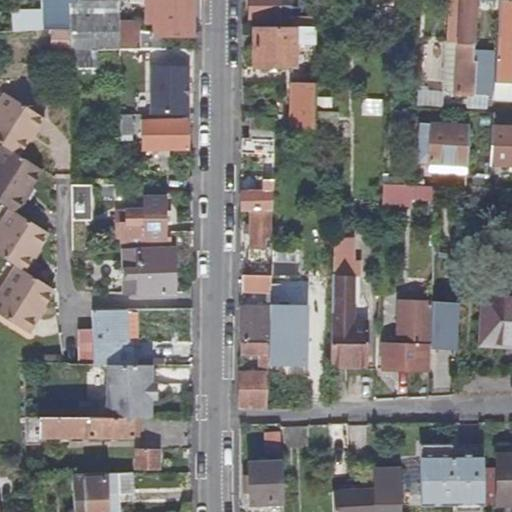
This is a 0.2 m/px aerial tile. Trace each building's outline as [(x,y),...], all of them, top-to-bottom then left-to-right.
[(41,14),(41,30),(68,30),(68,2),(81,2),(81,0),(40,0),(41,1),(41,14)] [(194,50),(194,0),(147,0),(147,4),(152,4),(152,37),(138,37),(138,32),(120,32),(120,48),(120,51),(194,50)] [(279,19),(280,0),(250,0),(250,19),(275,19),(279,19)] [(289,27),(289,0),(280,0),(279,19),(275,19),(275,26),(289,27)] [(458,0),(456,43),(447,42),(445,86),(451,93),(456,93),(473,94),(475,62),(473,62),(476,0),(458,0)] [(511,82),(511,74),(511,0),(501,0),(498,0),(493,101),(511,102),(511,82)] [(13,3),(14,14),(41,14),(41,1),(13,3)] [(104,5),(70,5),(70,33),(70,67),(98,66),(97,48),(120,48),(120,32),(119,4),(104,5)] [(41,14),(14,14),(14,32),(41,30),(41,14)] [(314,55),(315,28),(289,27),(275,26),(254,26),(255,66),(295,67),(295,55),(314,55)] [(151,115),(188,115),(187,67),(151,67),(151,115)] [(313,130),(314,85),(292,84),(290,128),(313,130)] [(45,119),(5,94),(0,101),(0,143),(4,146),(0,151),(0,202),(10,209),(0,225),(0,255),(16,266),(0,292),(0,315),(30,334),(39,319),(37,317),(54,290),(27,273),(35,259),(32,258),(48,233),(18,214),(27,199),(25,197),(42,169),(19,155),(34,130),(37,132),(45,119)] [(323,111),(326,130),(343,128),(340,109),(323,111)] [(511,167),(511,127),(498,127),(499,114),(492,114),(489,167),(511,167)] [(134,136),(134,116),(120,116),(121,136),(134,136)] [(273,140),(274,120),(250,119),(250,139),(273,140)] [(188,120),(142,121),(142,152),(162,152),(162,156),(167,156),(167,151),(188,151),(188,120)] [(466,165),(468,126),(431,124),(429,162),(466,165)] [(273,210),(273,140),(250,139),(243,139),(243,154),(264,154),(263,193),(243,192),(242,209),(251,209),(273,210)] [(466,165),(429,162),(428,171),(466,174),(466,165)] [(83,251),(83,221),(90,220),(89,186),(72,185),(73,252),(83,251)] [(410,185),(383,185),(382,204),(411,205),(411,197),(436,198),(437,187),(428,187),(413,186),(410,185)] [(482,206),(482,189),(465,188),(464,205),(482,206)] [(164,238),(164,199),(144,198),(144,212),(117,213),(117,239),(121,239),(122,250),(125,250),(136,249),(173,248),(191,247),(192,233),(171,233),(171,238),(164,238)] [(272,256),(273,210),(251,209),(250,250),(266,250),(265,255),(272,256)] [(174,294),(174,252),(137,253),(136,249),(125,250),(125,293),(137,293),(138,295),(174,294)] [(300,250),(274,249),(273,303),(299,303),(300,250)] [(272,291),(272,275),(242,274),(242,291),(272,291)] [(367,366),(367,322),(350,322),(350,277),(333,278),(331,365),(367,366)] [(511,295),(485,294),(481,345),(511,346),(511,295)] [(432,301),(397,300),(396,345),(383,344),(382,369),(426,371),(427,346),(431,346),(432,303),(432,301)] [(450,309),(451,303),(432,303),(431,346),(431,348),(456,348),(457,309),(450,309)] [(271,339),(271,323),(271,308),(242,307),(241,339),(271,339)] [(112,365),(111,345),(128,345),(127,311),(92,311),(92,329),(92,365),(107,365),(112,365)] [(307,365),(307,324),(271,323),(271,339),(271,343),(270,357),(270,366),(307,365)] [(92,365),(92,329),(76,329),(76,365),(86,365),(92,365)] [(270,357),(271,343),(241,343),(241,356),(270,357)] [(128,345),(111,345),(112,365),(132,365),(132,345),(128,345)] [(270,366),(270,357),(241,356),(241,365),(270,366)] [(150,384),(149,365),(147,365),(132,365),(112,365),(107,365),(108,418),(134,418),(138,418),(150,418),(150,399),(150,384)] [(268,408),(270,372),(242,371),(241,409),(268,408)] [(133,437),(134,418),(108,418),(25,417),(26,444),(40,444),(40,437),(133,437)] [(281,450),(280,430),(266,430),(267,451),(281,450)] [(482,505),(482,446),(419,446),(420,505),(451,505),(482,505)] [(136,451),(136,471),(158,471),(159,451),(136,451)] [(511,453),(498,454),(498,503),(511,502),(511,453)] [(283,503),(282,463),(250,465),(250,486),(251,491),(251,504),(283,503)] [(374,491),(332,494),(333,511),(400,511),(400,469),(375,469),(374,491)] [(132,494),(131,474),(71,475),(73,490),(74,511),(85,511),(84,511),(118,511),(118,495),(132,494)]
